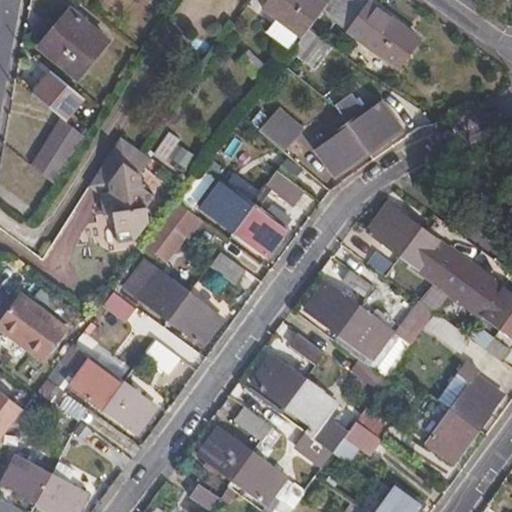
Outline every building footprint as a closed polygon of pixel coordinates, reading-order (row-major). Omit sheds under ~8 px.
[(298,37),(301,40),(309,30),(328,4),(321,0),(268,0),(261,9),(277,20),(267,33),(289,49),(298,37)] [(423,40),(366,0),(331,0),(328,4),(309,30),(323,41),(336,24),(400,71),(423,40)] [(71,9),(38,48),(77,79),(109,41),(71,9)] [(312,69),(330,45),(328,45),(323,41),(309,30),(301,40),(292,52),(312,69)] [(53,72),(33,95),(61,118),(66,121),(85,99),(53,72)] [(347,123),(369,153),(402,129),(380,99),(347,123)] [(281,107),(260,130),(284,152),(305,129),(281,107)] [(31,166),(54,184),(84,137),(66,121),(61,118),(31,166)] [(335,177),(369,153),(347,123),(314,148),(335,177)] [(121,138),(89,187),(101,194),(104,215),(115,214),(118,244),(132,241),(134,242),(150,223),(148,209),(155,198),(142,188),(140,175),(152,160),(121,138)] [(191,188),(203,196),(216,178),(204,169),(191,188)] [(294,207),(305,192),(279,172),(268,187),(294,207)] [(233,234),(254,206),(221,182),(200,210),(233,234)] [(179,204),(191,212),(203,196),(191,188),(179,204)] [(189,240),(203,221),(191,212),(179,204),(178,203),(145,247),(167,264),(187,237),(189,240)] [(400,258),(421,229),(401,215),(388,205),(367,234),(400,258)] [(286,230),(254,206),(233,234),(266,258),(286,230)] [(438,285),(458,257),(441,245),(421,229),(400,258),(438,285)] [(360,242),(352,253),(369,265),(376,254),(360,242)] [(236,285),(246,271),(221,252),(210,267),(236,285)] [(369,265),(386,277),(394,266),(376,254),(369,265)] [(450,294),(471,266),(458,257),(438,285),(450,294)] [(125,290),(168,322),(188,295),(145,263),(125,290)] [(484,275),(471,266),(450,294),(463,304),(484,275)] [(374,288),(350,270),(341,283),(365,301),(374,288)] [(463,304),(500,330),(511,314),(511,295),(502,290),(484,275),(463,304)] [(306,312),(338,336),(359,308),(326,284),(306,312)] [(21,293),(0,321),(0,331),(44,364),(69,329),(21,293)] [(114,293),(102,309),(124,325),(135,308),(114,293)] [(188,295),(168,322),(202,347),(221,320),(188,295)] [(387,380),(387,381),(395,370),(411,347),(410,346),(424,327),(408,316),(394,335),(359,308),(338,336),(334,342),(359,360),(387,380)] [(349,432),(356,422),(366,408),(375,397),(376,396),(387,381),(387,380),(378,391),(351,372),(359,360),(334,342),(292,311),(287,317),(283,323),(298,334),(325,353),(316,366),(305,382),(336,404),(334,407),(341,412),(335,421),(349,432)] [(461,348),(469,337),(436,314),(428,325),(461,348)] [(511,314),(500,330),(511,338),(511,314)] [(486,350),(495,339),(477,326),(469,337),(486,350)] [(325,353),(298,334),(288,346),(316,366),(325,353)] [(427,345),(418,338),(412,346),(421,353),(427,345)] [(486,350),(505,363),(511,353),(511,351),(495,339),(486,350)] [(168,376),(181,359),(156,341),(144,358),(168,376)] [(61,365),(70,372),(84,354),(74,347),(61,365)] [(252,385),(285,409),(305,382),(272,357),(252,385)] [(103,411),(123,384),(90,359),(77,376),(70,386),(103,411)] [(387,380),(359,360),(351,372),(378,391),(387,380)] [(450,409),(479,430),(503,397),(475,376),(478,371),(467,363),(458,374),(470,383),(450,409)] [(49,381),(59,388),(70,372),(61,365),(49,381)] [(438,401),(450,409),(470,383),(458,374),(438,401)] [(58,408),(68,395),(59,388),(49,381),(48,379),(38,392),(58,408)] [(305,433),(333,454),(349,432),(335,421),(341,412),(334,407),(336,404),(305,382),(285,409),(310,427),(305,433)] [(156,408),(123,384),(103,411),(136,435),(156,408)] [(0,439),(22,410),(0,393),(0,439)] [(368,410),(391,427),(398,417),(374,399),(368,410)] [(273,427),(244,407),(234,422),(262,442),(273,427)] [(358,423),(382,440),(391,427),(368,410),(366,408),(356,422),(358,423)] [(454,463),(479,430),(450,409),(426,442),(454,463)] [(370,456),(382,440),(358,423),(346,439),(370,456)] [(233,482),(253,454),(219,430),(199,457),(233,482)] [(6,438),(0,446),(0,466),(16,446),(6,438)] [(309,438),(302,447),(323,462),(329,453),(309,438)] [(266,506),(274,494),(282,500),(293,484),(253,454),(233,482),(266,506)] [(37,504),(53,474),(18,455),(2,484),(37,504)] [(60,462),(53,474),(70,483),(76,471),(60,462)] [(70,483),(53,474),(37,504),(52,511),(78,511),(88,493),(70,483)] [(280,504),(290,511),(305,491),(295,484),(280,504)] [(212,511),(221,499),(198,485),(190,498),(211,511),(212,511)] [(375,511),(420,511),(425,506),(395,485),(375,511)]
